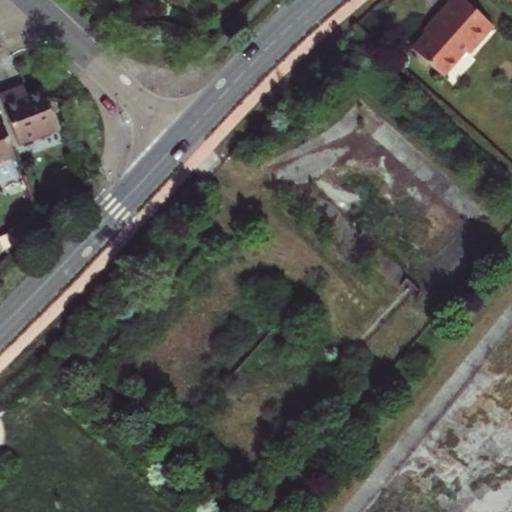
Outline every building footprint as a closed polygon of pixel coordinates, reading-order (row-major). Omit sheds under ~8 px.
[(459,0),(447,13),(452,18),(432,39),(418,53),(445,79),(470,52),(475,57),(501,30),(468,0),(459,0)] [(432,39),(452,18),(447,13),(438,23),(428,34),(432,39)] [(21,101),(19,96),(12,99),(4,102),(6,106),(21,101)] [(6,106),(4,102),(0,103),(0,118),(13,153),(50,138),(36,101),(23,106),(21,101),(6,106)] [(0,162),(8,159),(0,138),(0,162)]
